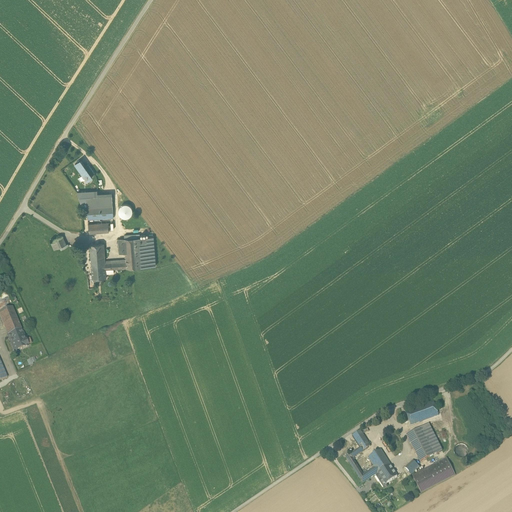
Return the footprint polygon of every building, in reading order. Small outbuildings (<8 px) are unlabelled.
[(92,177),(92,176),(86,168),(85,166),(80,160),(75,164),(87,181),(92,177)] [(89,165),(86,168),(92,176),(95,173),(89,165)] [(112,193),(86,194),(87,206),(113,204),(112,193)] [(113,204),(87,206),(88,219),(114,218),(113,204)] [(132,213),(132,210),(132,208),(130,206),(128,204),(126,204),(123,204),(121,206),(119,208),(119,211),(119,213),(121,215),(123,217),(126,217),(128,217),(131,215),(132,213)] [(108,223),(88,224),(89,233),(109,232),(108,223)] [(62,236),(51,241),(55,250),(66,245),(62,236)] [(137,237),(139,267),(155,266),(153,236),(140,237),(137,237)] [(125,238),(118,239),(120,254),(126,253),(126,259),(105,261),(106,270),(113,269),(139,267),(137,237),(125,238)] [(104,244),(90,245),(91,260),(105,259),(104,244)] [(105,259),(91,260),(92,279),(106,278),(106,274),(106,270),(105,261),(105,259)] [(12,307),(0,312),(0,315),(5,328),(8,335),(21,329),(12,307)] [(21,329),(8,335),(14,351),(28,346),(21,329)] [(33,362),(36,361),(35,357),(27,360),(29,366),(33,364),(33,362)] [(433,400),(405,411),(410,425),(438,414),(433,400)] [(442,450),(429,424),(420,428),(433,455),(442,450)] [(433,455),(420,428),(406,435),(420,462),(433,455)] [(374,467),(363,474),(353,458),(371,446),(361,431),(353,436),(361,448),(346,458),(363,484),(375,475),(378,473),(374,467)] [(468,453),(468,450),(468,447),(466,445),(464,443),(461,443),(458,443),(456,445),(455,447),(454,450),(455,453),(456,455),(459,457),(461,457),(464,457),(466,455),(468,453)] [(390,465),(381,450),(368,458),(374,467),(378,473),(390,465)] [(447,458),(412,476),(421,492),(455,475),(447,458)] [(411,462),(405,468),(409,472),(414,467),(411,462)] [(390,465),(378,473),(386,484),(398,476),(390,465)] [(414,467),(409,472),(411,475),(417,470),(414,467)] [(386,484),(378,473),(375,475),(384,488),(387,486),(386,484)]
